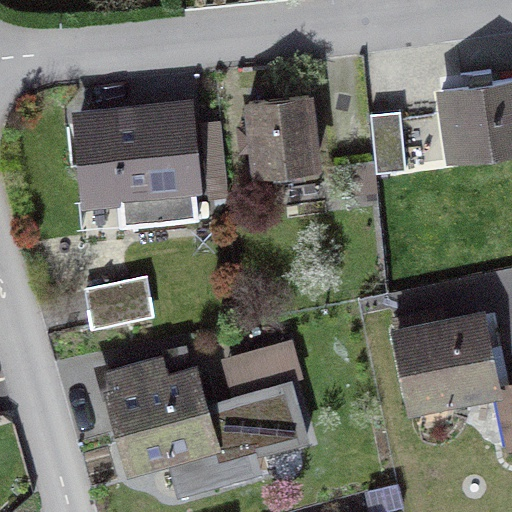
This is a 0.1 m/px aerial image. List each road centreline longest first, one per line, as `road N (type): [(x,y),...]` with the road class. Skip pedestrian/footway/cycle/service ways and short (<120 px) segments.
road 1 (residential): [(0,57),(258,37),(511,3)]
road 2 (residential): [(0,280),(64,511)]
